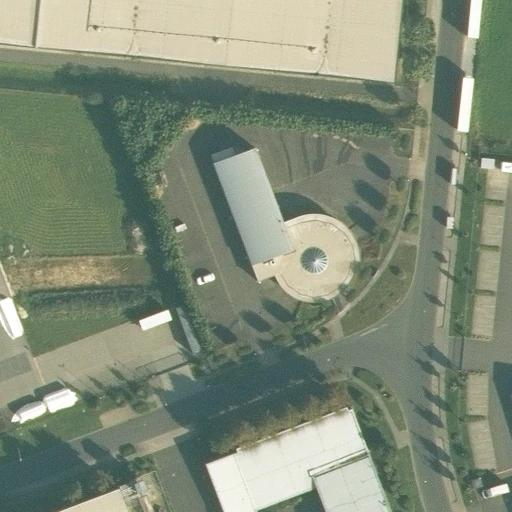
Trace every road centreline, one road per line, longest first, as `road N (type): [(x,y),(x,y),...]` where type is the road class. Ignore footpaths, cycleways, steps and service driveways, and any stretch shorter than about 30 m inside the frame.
road 1 (residential): [(0,483),(393,334)]
road 2 (residential): [(393,334),(413,324),(422,304),(452,0)]
road 3 (residential): [(440,511),(393,334)]
